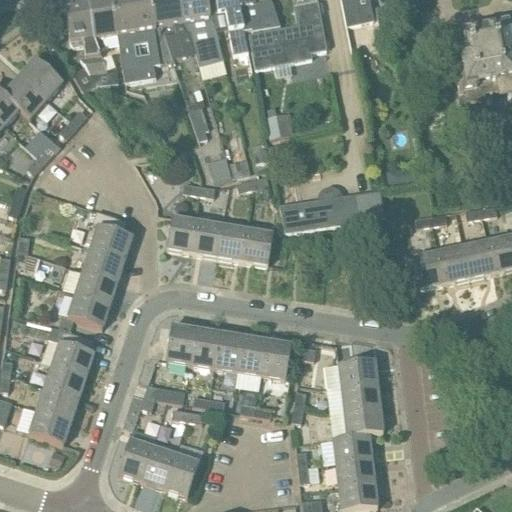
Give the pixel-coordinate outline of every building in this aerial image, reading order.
[(161,38),(155,39),(148,0),(120,0),(111,2),(119,50),(126,94),(156,89),(155,79),(162,77),(160,69),(172,65),(161,38)] [(148,0),(155,39),(161,38),(172,65),(195,58),(188,33),(185,34),(182,26),(177,0),(148,0)] [(210,24),(206,0),(177,0),(182,26),(185,34),(188,33),(195,58),(200,72),(223,65),(214,30),(210,24)] [(235,59),(247,56),(243,38),(235,0),(214,0),(217,18),(225,16),(228,36),(230,35),(235,59)] [(235,0),(243,35),(250,34),(251,36),(280,30),(273,11),(267,0),(235,0)] [(310,57),(326,54),(316,0),(291,0),(297,30),(248,39),(255,72),(311,62),(310,57)] [(341,0),(347,30),(373,26),(368,0),(341,0)] [(97,53),(119,50),(111,2),(88,5),(94,46),(97,53)] [(94,46),(88,5),(70,7),(65,15),(70,49),(72,52),(83,50),(84,62),(78,63),(83,71),(72,77),(84,97),(95,90),(118,88),(116,74),(106,74),(102,61),(101,61),(97,53),(94,46)] [(380,36),(393,34),(389,10),(376,12),(380,36)] [(453,25),(452,25),(459,59),(450,60),(458,99),(463,98),(465,108),(485,104),(484,98),(497,96),(498,101),(511,98),(511,16),(507,21),(506,14),(453,25)] [(19,83),(47,108),(63,88),(36,65),(19,83)] [(0,97),(31,126),(47,108),(19,83),(4,100),(0,96),(0,97)] [(31,126),(0,97),(0,129),(4,134),(6,132),(20,116),(31,126)] [(197,143),(211,139),(201,109),(205,108),(202,100),(185,106),(197,143)] [(263,113),(265,121),(277,118),(275,110),(263,113)] [(70,127),(77,133),(86,122),(79,116),(70,127)] [(286,116),(277,118),(265,121),(270,143),(291,137),(286,116)] [(67,145),(77,133),(70,127),(60,139),(67,145)] [(268,151),(271,165),(286,161),(283,147),(268,151)] [(37,162),(44,169),(54,157),(47,151),(37,162)] [(254,155),(256,167),(269,164),(266,152),(254,155)] [(34,180),(44,169),(37,162),(26,174),(34,180)] [(231,184),(250,180),(247,163),(228,166),(231,184)] [(417,170),(387,176),(390,194),(420,188),(417,170)] [(254,183),(253,194),(268,190),(266,180),(254,183)] [(238,197),(253,194),(254,183),(236,188),(238,197)] [(199,200),(200,191),(184,189),(183,198),(199,200)] [(13,206),(21,208),(26,193),(18,191),(13,206)] [(200,191),(199,200),(213,202),(214,193),(200,191)] [(342,201),(341,195),(328,197),(329,203),(280,211),(284,238),(384,222),(379,196),(342,201)] [(17,222),(21,208),(13,206),(8,220),(17,222)] [(480,213),(482,223),(497,220),(495,211),(480,213)] [(466,225),(482,223),(480,213),(464,216),(466,225)] [(89,254),(124,265),(132,242),(123,238),(126,227),(97,217),(93,229),(97,230),(89,254)] [(429,221),(431,230),(446,228),(445,219),(429,221)] [(192,259),(198,226),(172,221),(167,254),(192,259)] [(416,233),(431,230),(429,221),(415,223),(416,233)] [(217,263),(222,230),(198,226),(192,259),(217,263)] [(242,267),(247,234),(222,230),(217,263),(242,267)] [(247,234),(242,267),(267,271),(273,238),(247,234)] [(486,245),(494,278),(511,273),(511,240),(486,245)] [(17,257),(27,258),(29,243),(19,241),(17,257)] [(469,283),(494,278),(486,245),(462,251),(469,283)] [(445,289),(469,283),(462,251),(438,256),(445,289)] [(117,288),(124,265),(89,254),(82,276),(117,288)] [(419,294),(445,289),(438,256),(412,262),(419,294)] [(36,261),(27,258),(17,257),(15,272),(32,274),(36,261)] [(0,266),(0,277),(8,279),(10,263),(1,262),(0,266)] [(110,310),(117,288),(82,276),(74,298),(110,310)] [(102,334),(110,310),(74,298),(66,322),(62,321),(58,333),(69,337),(73,324),(102,334)] [(190,370),(196,334),(171,330),(165,366),(190,370)] [(45,369),(51,371),(86,382),(94,359),(89,357),(90,352),(93,345),(69,337),(58,333),(51,332),(43,355),(49,357),(45,369)] [(214,374),(219,338),(196,334),(190,370),(207,373),(214,374)] [(237,378),(243,342),(219,338),(214,374),(211,388),(234,392),(237,378)] [(260,382),(266,346),(243,342),(237,378),(260,382)] [(266,346),(260,382),(261,382),(259,394),(287,399),(289,385),(285,385),(291,349),(266,346)] [(314,366),(315,354),(303,352),(301,363),(314,366)] [(1,378),(10,381),(12,366),(3,365),(1,378)] [(341,394),(377,390),(374,365),(338,369),(341,394)] [(78,405),(86,382),(51,371),(44,393),(78,405)] [(0,395),(8,397),(10,381),(1,378),(0,383),(0,395)] [(156,404),(160,393),(148,389),(140,413),(151,416),(156,404)] [(344,418),(380,414),(377,390),(341,394),(344,418)] [(71,427),(78,405),(44,393),(36,416),(71,427)] [(160,393),(156,404),(182,409),(184,397),(160,393)] [(294,411),(303,413),(305,398),(296,397),(294,411)] [(208,413),(209,404),(194,401),(192,410),(208,413)] [(0,429),(4,431),(12,408),(0,403),(0,429)] [(209,404),(208,413),(223,415),(224,406),(209,404)] [(255,421),(256,411),(241,409),(239,418),(255,421)] [(256,411),(255,421),(270,423),(271,414),(256,411)] [(301,428),(303,413),(294,411),(291,426),(301,428)] [(171,424),(186,426),(188,417),(173,414),(171,424)] [(347,442),(368,440),(382,438),(380,414),(344,418),(347,442)] [(63,451),(71,427),(36,416),(28,440),(63,451)] [(188,417),(186,426),(202,428),(203,419),(188,417)] [(141,487),(153,453),(156,442),(133,434),(118,479),(141,487)] [(334,468),(371,464),(368,440),(347,442),(331,444),(334,468)] [(164,495),(175,460),(153,453),(141,487),(164,495)] [(59,472),(64,458),(53,454),(48,467),(59,472)] [(298,473),(307,472),(306,457),(296,458),(298,473)] [(199,468),(175,460),(164,495),(187,502),(199,468)] [(338,492),(374,488),(371,464),(334,468),(338,492)] [(307,472),(298,473),(300,488),(309,487),(307,472)] [(376,511),(374,488),(338,492),(340,511),(376,511)]
